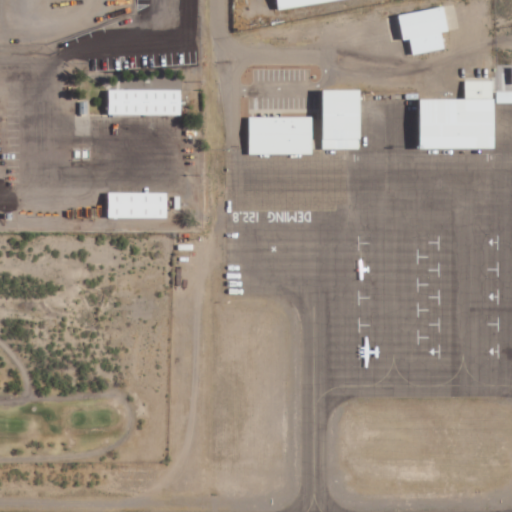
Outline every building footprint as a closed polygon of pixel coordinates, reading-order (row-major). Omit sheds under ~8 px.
[(279,0),(281,8),(335,0),(279,0)] [(402,13),(405,40),(412,39),(414,53),(447,49),(444,32),(450,31),(447,7),(402,13)] [(326,88),(327,139),(363,139),(364,89),(326,88)] [(184,90),(111,89),(110,115),(184,116),(184,90)] [(424,98),(423,148),(498,148),(498,98),(424,98)] [(251,116),(314,116),(314,153),(251,153),(251,116)] [(170,218),(170,193),(111,192),(111,218),(170,218)]
